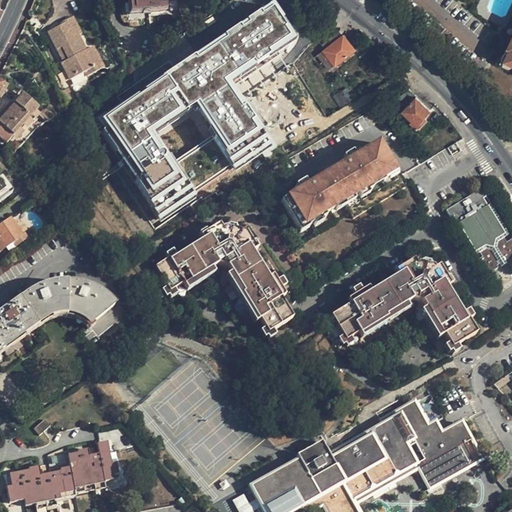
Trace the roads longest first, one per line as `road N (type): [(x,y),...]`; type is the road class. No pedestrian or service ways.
road 1 (residential): [(511,290),(480,311),(431,239),(303,310),(307,327),(241,358)]
road 2 (tertiary): [(341,0),(461,105),(511,174)]
